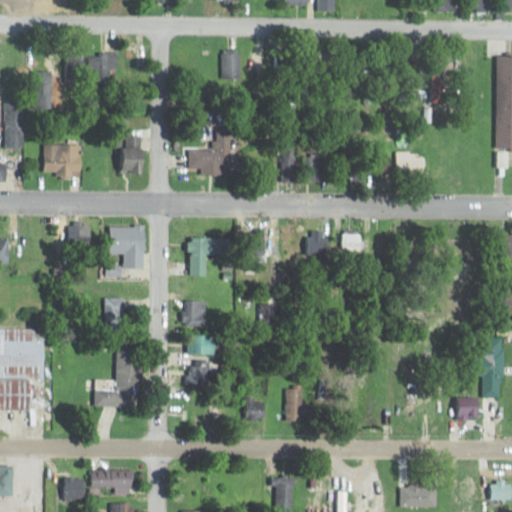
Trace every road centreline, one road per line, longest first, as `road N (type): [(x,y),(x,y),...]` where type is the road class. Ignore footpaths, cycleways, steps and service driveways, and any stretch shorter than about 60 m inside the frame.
road 1 (residential): [(511,29),(0,21)]
road 2 (residential): [(0,450),(511,447)]
road 3 (residential): [(511,205),(0,204)]
road 4 (residential): [(156,511),(158,24)]
